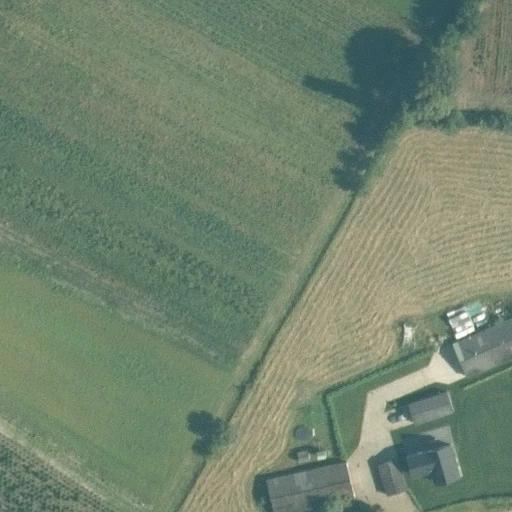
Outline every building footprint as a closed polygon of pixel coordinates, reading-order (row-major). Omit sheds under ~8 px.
[(468,375),(511,355),(511,317),(454,343),(468,375)] [(454,410),(447,390),(409,403),(416,423),(454,410)] [(404,450),(402,443),(418,437),(414,423),(366,438),(373,460),(404,450)] [(435,481),(459,474),(450,444),(409,456),(414,473),(432,468),(435,481)] [(380,494),(387,492),(387,494),(407,489),(398,458),(378,463),(385,485),(378,487),(380,494)] [(274,511),(289,511),(355,497),(347,461),(267,480),(270,495),(262,497),(263,503),(272,501),(274,511)]
